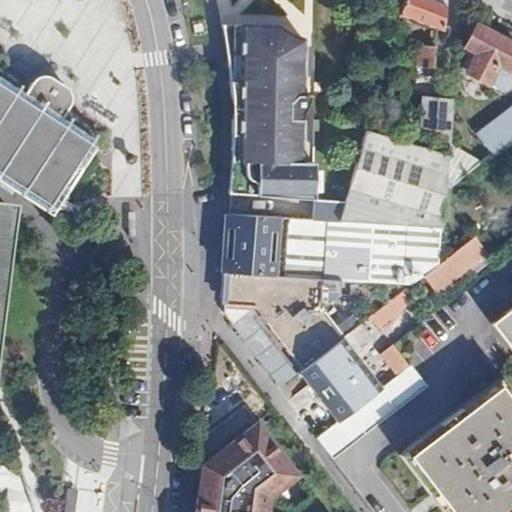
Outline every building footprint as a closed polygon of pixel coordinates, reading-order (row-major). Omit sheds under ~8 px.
[(408,0),(403,15),(446,32),(449,0),(408,0)] [(234,24),(225,23),(226,29),(228,37),(229,61),(233,61),(234,24)] [(231,148),(229,191),(314,199),(314,161),(300,159),(302,120),(310,92),(302,92),(297,92),(297,69),(303,70),(304,37),(293,34),(290,33),(280,27),(278,24),(234,24),(233,61),(229,61),(231,94),(231,120),(231,148)] [(511,70),(511,45),(477,27),(466,48),(478,54),(467,74),(502,91),(508,79),(511,70)] [(437,48),(420,48),(418,68),(435,70),(437,48)] [(511,70),(508,79),(502,91),(505,93),(509,92),(511,86),(511,70)] [(0,157),(17,169),(47,189),(67,185),(84,159),(75,130),(0,80),(0,157)] [(423,98),(419,147),(452,156),(452,153),(455,101),(423,98)] [(511,111),(475,140),(491,159),(511,141),(511,111)] [(408,228),(446,230),(449,191),(450,173),(452,156),(419,147),(411,144),(371,132),(355,186),(345,222),(376,225),(408,228)] [(450,173),(449,191),(484,165),(452,153),(452,156),(450,173)] [(0,168),(35,191),(47,189),(17,169),(0,157),(0,168)] [(0,319),(13,207),(0,205),(0,319)] [(226,246),(223,275),(229,275),(306,282),(322,283),(324,283),(327,244),(374,247),(376,225),(345,222),(228,213),(226,246)] [(255,310),(303,372),(341,343),(319,314),(322,283),(306,282),(229,275),(227,295),(227,307),(232,308),(255,310)] [(402,294),(367,314),(376,329),(411,309),(402,294)] [(237,324),(286,386),(303,372),(255,310),(232,308),(241,320),(237,324)] [(511,311),(493,326),(511,350),(511,311)] [(322,397),(341,423),(375,396),(358,373),(362,370),(341,343),(303,372),(322,397)] [(391,344),(376,354),(391,376),(405,366),(391,344)] [(341,423),(316,442),(331,461),(425,390),(412,370),(409,370),(375,396),(341,423)] [(511,403),(501,389),(409,458),(450,511),(506,511),(511,508),(511,403)] [(264,424),(205,471),(201,511),(275,511),(277,499),(307,483),(264,424)]
